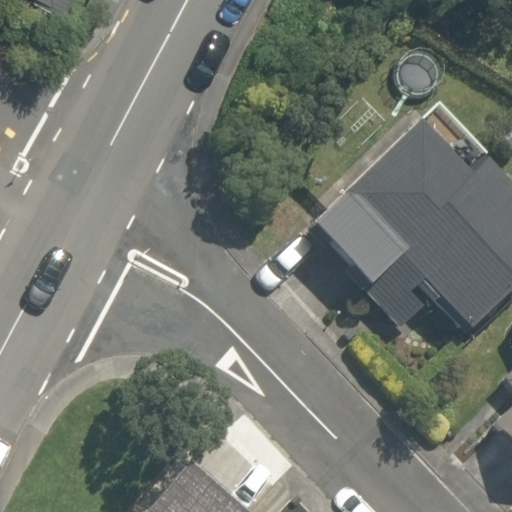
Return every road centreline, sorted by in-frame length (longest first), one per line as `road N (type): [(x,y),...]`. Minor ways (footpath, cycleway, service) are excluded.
road 1 (residential): [(405,511),(91,192)]
road 2 (residential): [(192,0),(91,192)]
road 3 (residential): [(72,225),(0,355)]
